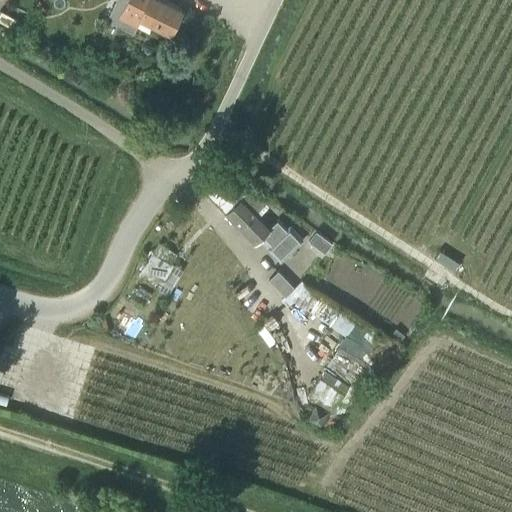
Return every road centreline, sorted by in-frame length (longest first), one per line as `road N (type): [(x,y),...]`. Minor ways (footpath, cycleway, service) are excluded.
road 1 (unknown): [(217,123),(511,312)]
road 2 (track): [(0,431),(252,511)]
road 3 (unclassified): [(173,179),(155,194),(94,298),(62,312),(0,298)]
road 4 (unclassified): [(173,179),(208,142),(277,0)]
road 5 (unclassified): [(173,179),(0,65)]
